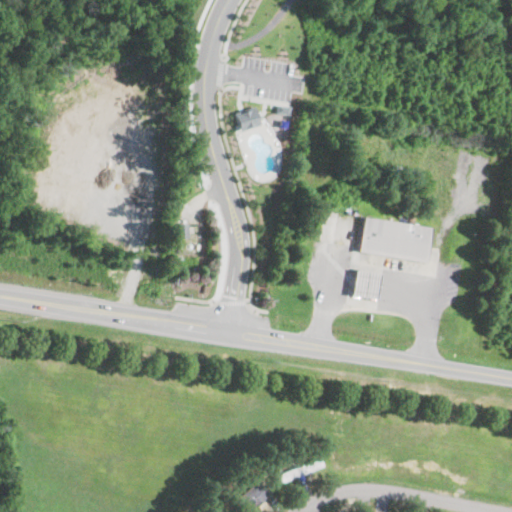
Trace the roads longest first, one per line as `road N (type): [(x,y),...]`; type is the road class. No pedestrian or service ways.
road 1 (primary): [(0,293),(511,376)]
road 2 (residential): [(228,0),(204,69),(204,111),(242,252),(232,330)]
road 3 (residential): [(503,511),(414,495),(337,495),(294,511)]
